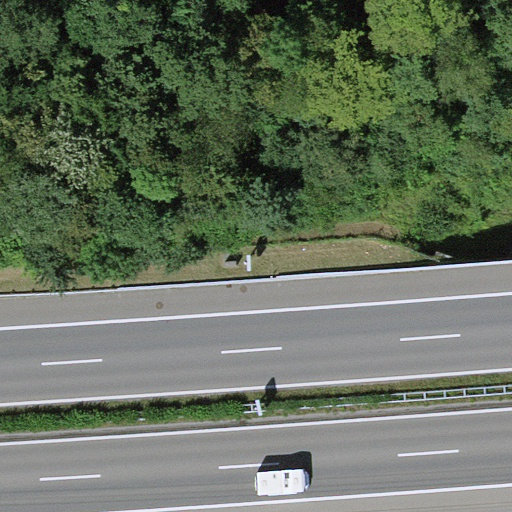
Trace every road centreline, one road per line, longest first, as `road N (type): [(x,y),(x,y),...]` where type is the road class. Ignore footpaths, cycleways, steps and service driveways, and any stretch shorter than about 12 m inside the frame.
road 1 (motorway): [(0,488),(511,449)]
road 2 (motorway): [(511,335),(0,371)]
road 3 (track): [(511,282),(333,511)]
